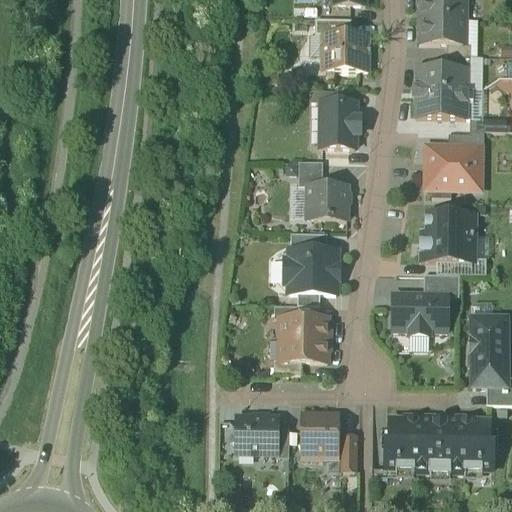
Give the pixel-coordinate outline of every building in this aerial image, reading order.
[(332,0),(332,13),(364,13),(364,0),(332,0)] [(421,1),(420,26),(465,27),(465,2),(447,2),(421,1)] [(322,42),(350,43),(350,27),(314,26),(314,42),(322,43),(322,42)] [(465,52),(465,27),(420,26),(420,52),(446,52),(465,52)] [(328,79),(367,79),(368,43),(350,43),(322,42),(322,43),(322,72),(328,79)] [(446,52),(446,64),(470,64),(470,52),(465,52),(446,52)] [(470,64),(446,64),(446,76),(466,76),(466,78),(470,78),(470,64)] [(416,76),(415,96),(465,97),(466,78),(466,76),(446,76),(416,76)] [(413,106),(415,106),(415,126),(465,126),(465,97),(415,96),(413,96),(413,106)] [(481,126),(481,96),(465,97),(465,126),(469,126),(481,126)] [(321,111),(337,111),(337,99),(309,99),(309,110),(321,111)] [(354,157),(354,142),(355,126),(355,111),(337,111),(321,111),(320,157),(354,157)] [(469,126),(469,139),(483,139),(505,139),(505,127),(482,126),(481,126),(469,126)] [(483,156),(483,139),(469,139),(469,143),(448,142),(448,154),(480,155),(480,156),(483,156)] [(450,198),(468,199),(468,179),(480,179),(480,156),(480,155),(448,154),(428,154),(427,168),(426,168),(425,198),(431,198),(445,198),(450,198)] [(298,196),(307,196),(307,194),(322,195),(322,171),(298,170),(298,196)] [(313,228),(346,229),(347,195),(322,195),(307,194),(307,196),(306,222),(313,228)] [(431,206),(445,206),(445,198),(431,198),(431,206)] [(437,270),(471,271),(471,245),(474,245),(474,223),(426,222),(426,227),(424,227),(424,235),(426,235),(426,240),(421,240),(421,249),(419,249),(419,261),(420,261),(420,270),(437,270)] [(290,258),(326,259),(326,243),(290,242),(290,258)] [(319,303),(335,303),(335,288),(335,273),(336,259),(326,259),(290,258),(289,258),(289,268),(284,268),(283,292),(289,292),(289,302),(297,302),(319,303)] [(459,283),(481,283),(481,271),(471,271),(437,270),(437,282),(459,283)] [(447,307),(459,307),(459,283),(437,282),(423,282),(423,303),(447,303),(447,307)] [(297,302),(296,314),(302,314),(319,315),(319,303),(297,302)] [(409,344),(428,344),(428,340),(446,340),(447,307),(447,303),(423,303),(393,302),(392,340),(409,340),(409,344)] [(302,326),(302,314),(296,314),(274,314),(273,327),(279,327),(279,326),(302,326)] [(485,394),(502,394),(502,385),(502,377),(504,377),(504,356),(506,356),(506,324),(471,324),(471,347),(474,347),(474,358),(471,358),(471,394),(485,394)] [(279,327),(279,348),(327,349),(327,327),(302,326),(279,326),(279,327)] [(326,371),(327,349),(279,348),(278,369),(278,370),(301,370),(326,371)] [(273,382),(301,382),(301,370),(278,370),(278,369),(273,368),(273,382)] [(486,413),(511,414),(511,412),(511,384),(502,385),(502,394),(485,394),(486,413)] [(275,462),(277,462),(277,430),(277,425),(267,425),(267,422),(253,422),(253,425),(236,424),(236,439),(231,444),(231,451),(236,456),(236,461),(238,461),(238,456),(253,457),(253,462),(275,462)] [(302,466),(323,466),(323,460),(338,460),(338,423),(301,423),(301,467),(302,467),(302,466)] [(412,480),(465,481),(465,478),(492,478),(492,447),(488,447),(488,428),(473,428),(473,425),(458,425),(458,428),(444,428),(434,428),(420,427),(420,424),(404,424),(404,427),(389,427),(389,445),(385,445),(385,477),(412,477),(412,480)] [(275,466),(289,466),(289,430),(277,430),(277,462),(275,462),(275,466)] [(342,479),(354,479),(355,443),(342,443),(342,479)]
